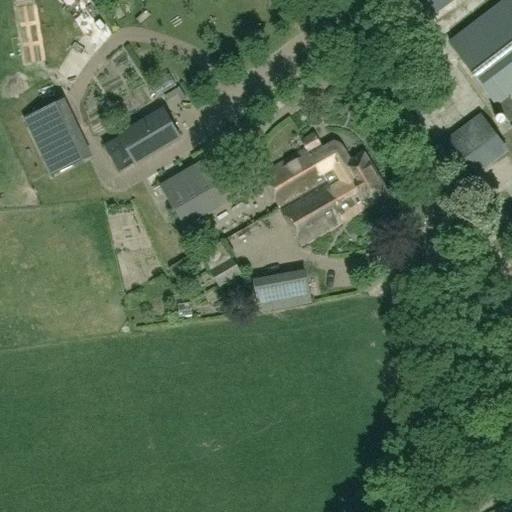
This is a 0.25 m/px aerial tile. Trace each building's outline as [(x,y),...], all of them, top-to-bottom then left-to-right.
[(401,0),(419,24),(424,21),(452,0),(401,0)] [(511,101),(511,99),(511,98),(511,0),(504,0),(449,42),(511,126),(511,101)] [(180,87),(165,97),(168,102),(178,96),(181,102),(187,98),(180,87)] [(61,103),(29,119),(53,172),(87,156),(61,103)] [(308,124),(324,120),(320,104),(304,109),(308,124)] [(121,138),(107,146),(113,157),(120,168),(134,160),(135,162),(179,137),(163,110),(120,135),(121,138)] [(86,120),(91,130),(108,121),(102,111),(86,120)] [(504,147),(482,114),(443,141),(465,173),(504,147)] [(389,196),(363,152),(362,152),(363,154),(350,161),(343,149),(327,158),(314,135),(303,141),(307,149),(261,176),(302,245),(367,207),(368,208),(389,196)] [(236,191),(215,156),(162,187),(183,222),(236,191)] [(232,259),(211,272),(220,286),(240,274),(232,259)] [(305,272),(253,280),(258,311),(310,303),(305,272)]
